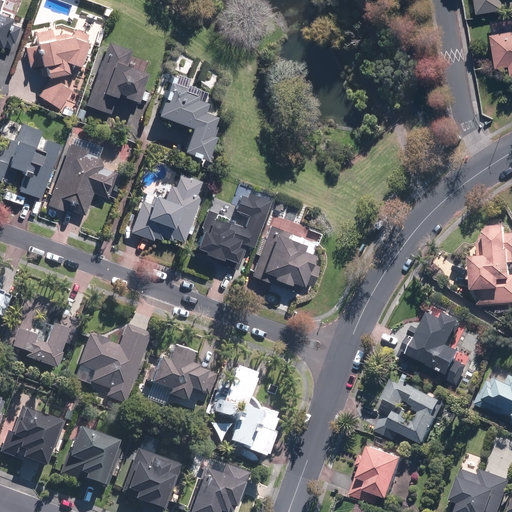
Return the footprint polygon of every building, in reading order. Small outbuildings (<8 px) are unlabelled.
[(476,0),(479,12),(505,10),(504,0),(476,0)] [(2,4),(0,3),(0,45),(11,50),(20,24),(12,22),(15,16),(0,10),(2,4)] [(87,57),(88,32),(64,26),(26,30),(28,49),(29,67),(45,65),(47,84),(38,94),(60,109),(74,88),(83,68),(87,57)] [(511,28),(493,31),(498,68),(511,65),(511,28)] [(119,95),(140,102),(150,71),(145,69),(147,61),(131,55),(132,49),(108,41),(86,106),(112,114),(119,95)] [(190,86),(172,79),(169,87),(165,96),(159,113),(192,127),(184,149),(209,157),(218,134),(219,115),(205,109),(209,100),(198,96),(199,93),(189,88),(190,86)] [(43,129),(23,122),(17,138),(5,134),(0,146),(0,180),(42,196),(61,144),(40,136),(43,129)] [(84,219),(94,193),(107,198),(109,194),(117,197),(127,171),(118,168),(121,159),(71,141),(48,206),(84,219)] [(144,195),(132,229),(163,242),(166,235),(185,242),(207,182),(179,171),(176,184),(171,183),(167,197),(155,193),(153,199),(144,195)] [(248,190),(246,196),(241,194),(236,208),(249,213),(244,225),(216,214),(217,211),(208,208),(201,225),(203,226),(196,245),(206,249),(205,251),(222,258),(223,255),(240,261),(245,249),(243,248),(244,246),(241,245),(242,241),(253,245),(271,199),(248,190)] [(318,240),(291,231),(271,223),(253,274),(273,281),(274,276),(292,282),(293,279),(304,283),(304,282),(312,284),(319,264),(313,262),(316,252),(314,251),(318,240)] [(511,231),(509,231),(509,223),(490,223),(489,240),(479,241),(478,253),(473,253),(473,289),(482,289),(482,303),(511,302),(511,231)] [(0,287),(0,315),(4,318),(14,294),(0,287)] [(417,322),(404,349),(451,373),(449,378),(459,383),(468,365),(459,360),(465,347),(454,342),(465,317),(448,308),(445,315),(434,309),(424,326),(417,322)] [(62,350),(72,327),(54,320),(48,336),(19,324),(10,344),(28,351),(26,355),(58,368),(64,351),(62,350)] [(124,404),(150,333),(127,323),(119,343),(91,333),(78,364),(80,365),(75,378),(92,385),(93,382),(109,388),(106,396),(124,404)] [(193,389),(207,395),(217,372),(193,363),(196,354),(176,346),(170,360),(161,356),(151,381),(170,389),(168,392),(188,401),(193,389)] [(261,373),(237,363),(217,411),(237,420),(228,440),(267,457),(285,416),(258,405),(251,395),(261,373)] [(511,374),(494,366),(475,403),(511,421),(511,374)] [(393,375),(382,398),(386,399),(381,409),(385,411),(377,428),(393,436),(396,429),(424,442),(445,399),(393,375)] [(64,420),(23,404),(13,431),(9,430),(1,448),(46,466),(64,420)] [(68,453),(61,471),(82,481),(84,476),(106,484),(122,439),(82,424),(71,454),(68,453)] [(156,454),(161,440),(144,433),(120,491),(164,510),(181,464),(156,454)] [(352,495),(364,499),(368,487),(391,495),(406,456),(372,444),(368,454),(360,451),(351,477),(358,479),(352,495)] [(228,511),(235,511),(251,471),(225,461),(221,472),(206,467),(189,511),(220,511),(222,510),(228,511)] [(498,511),(511,479),(482,467),(480,472),(464,466),(451,496),(462,501),(458,511),(498,511)]
